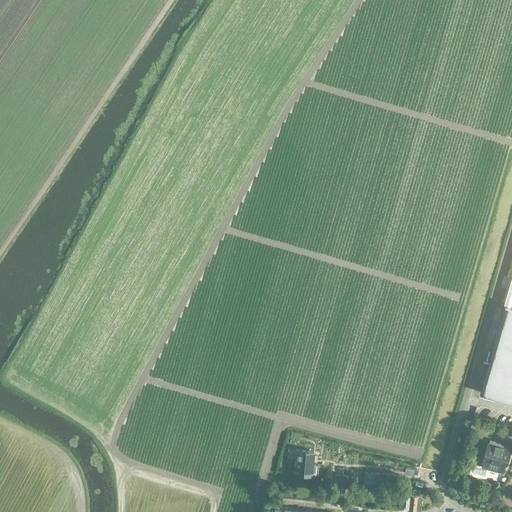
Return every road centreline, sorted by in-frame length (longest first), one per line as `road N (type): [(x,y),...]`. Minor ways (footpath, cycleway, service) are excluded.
road 1 (track): [(213,511),(202,489),(130,466),(115,467),(120,511)]
road 2 (residential): [(390,511),(270,499)]
